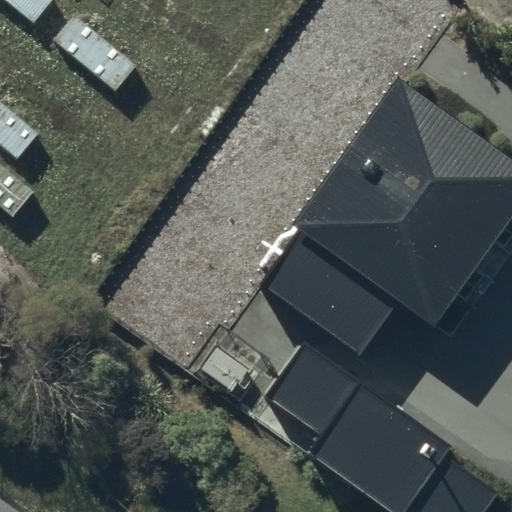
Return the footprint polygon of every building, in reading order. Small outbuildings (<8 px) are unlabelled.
[(118,30),(96,60),(118,75),(139,44),(143,47),(174,0),(133,0),(115,27),(118,30)] [(214,0),(155,81),(183,102),(258,0),(214,0)] [(511,178),(396,94),(300,229),(430,322),(511,207),(511,178)] [(139,125),(98,179),(119,195),(160,141),(139,125)] [(511,138),(498,157),(511,167),(511,138)]
